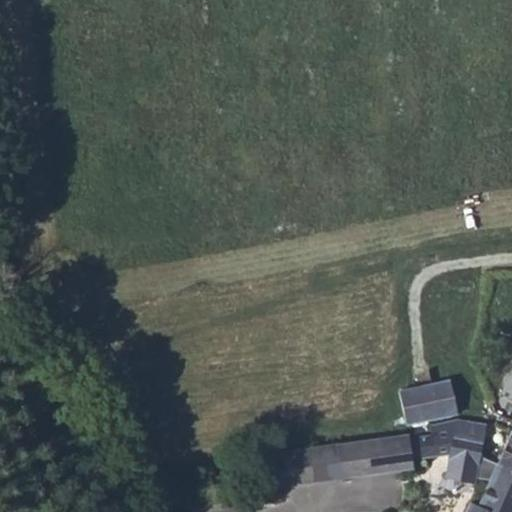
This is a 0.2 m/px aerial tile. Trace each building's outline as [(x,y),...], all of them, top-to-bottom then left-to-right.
[(511,506),(511,451),(502,447),(486,440),(488,405),(458,401),(452,456),(499,458),(482,488),(475,485),(463,511),(501,511),(506,503),(511,506)] [(406,424),(405,419),(337,432),(339,466),(410,461),(411,445),(436,444),(434,408),(406,424)] [(511,451),(511,426),(502,447),(511,451)] [(286,461),(286,472),(311,471),(339,466),(337,432),(309,434),(310,458),(286,461)] [(309,434),(268,438),(269,474),(286,472),(286,461),(310,458),(309,434)]
